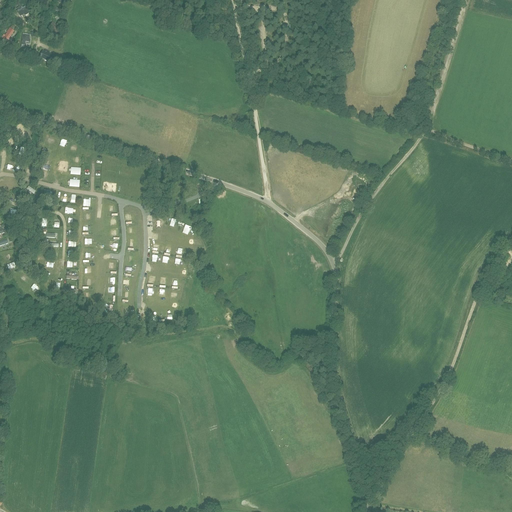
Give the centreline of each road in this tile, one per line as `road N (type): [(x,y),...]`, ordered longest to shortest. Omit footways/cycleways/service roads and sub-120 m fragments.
road 1 (unclassified): [(369,497),(338,389),(336,281),(326,250),(268,202),(0,107)]
road 2 (track): [(411,434),(453,358),(471,303),(511,245)]
road 3 (track): [(233,7),(268,202)]
road 4 (track): [(334,263),(426,129)]
road 5 (track): [(426,129),(464,0)]
